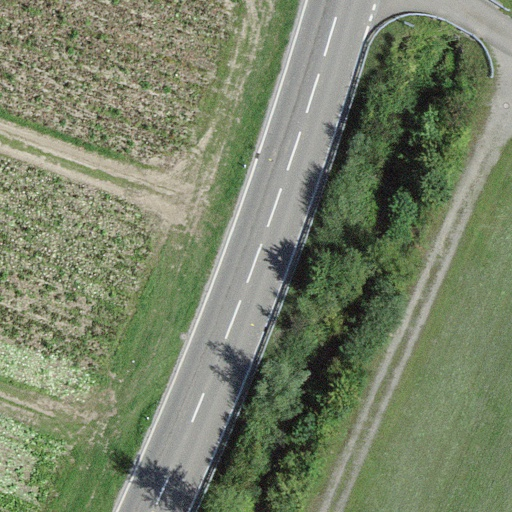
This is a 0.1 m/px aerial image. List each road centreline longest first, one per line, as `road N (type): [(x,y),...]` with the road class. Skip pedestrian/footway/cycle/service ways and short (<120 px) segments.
road 1 (secondary): [(158,511),(261,256),(344,0)]
road 2 (track): [(334,511),(511,105)]
